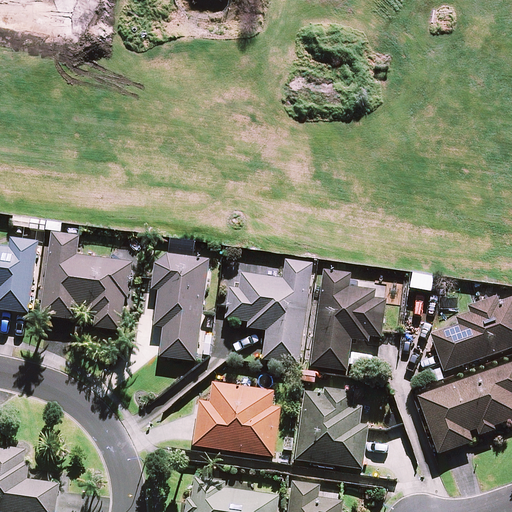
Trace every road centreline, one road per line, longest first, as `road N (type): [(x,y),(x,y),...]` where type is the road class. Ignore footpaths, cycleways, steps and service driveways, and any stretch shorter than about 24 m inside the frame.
road 1 (unknown): [(511,260),(182,212),(60,170),(0,165)]
road 2 (residential): [(0,370),(56,386),(104,425),(126,473),(129,511)]
